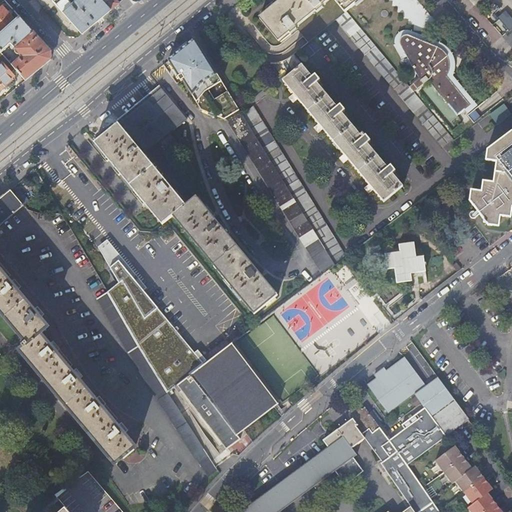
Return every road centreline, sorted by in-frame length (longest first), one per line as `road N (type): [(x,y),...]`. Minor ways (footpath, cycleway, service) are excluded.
road 1 (residential): [(511,246),(304,405),(200,511)]
road 2 (residential): [(0,180),(221,0)]
road 3 (unknown): [(421,318),(492,421),(499,419),(510,367)]
